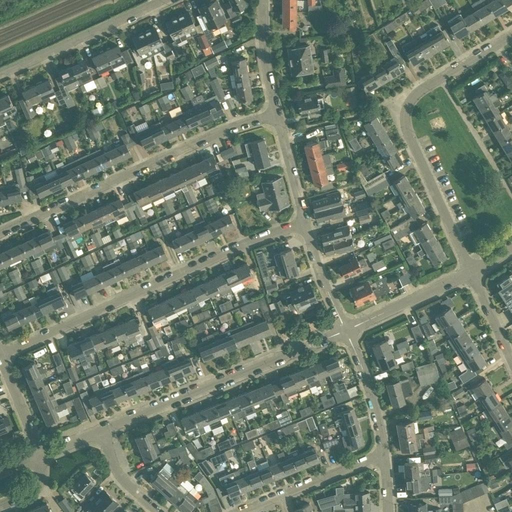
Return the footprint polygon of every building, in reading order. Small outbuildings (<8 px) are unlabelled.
[(233,24),(230,17),(224,19),(215,0),(207,4),(218,28),(224,25),(227,31),(235,27),(233,24)] [(228,13),(236,9),(237,11),(244,8),(242,6),(245,4),(243,0),(228,0),(229,1),(224,4),(228,13)] [(296,0),(282,0),(282,13),(296,12),(296,0)] [(438,0),(428,0),(434,10),(440,6),(441,6),(438,0)] [(494,16),(487,4),(484,0),(480,0),(471,6),(482,24),(494,16)] [(501,0),(493,0),(487,4),(494,16),(507,9),(501,0)] [(199,8),(208,27),(207,28),(207,27),(202,29),(204,33),(207,41),(215,37),(212,31),(218,28),(207,4),(199,8)] [(416,6),(411,9),(414,15),(420,11),(416,6)] [(474,11),(462,19),(470,31),(482,24),(471,6),(474,11)] [(188,12),(177,18),(184,33),(190,30),(192,36),(198,34),(195,28),(196,28),(188,12)] [(296,12),(282,13),(282,25),(289,25),(289,30),(295,30),(295,25),(296,25),(296,12)] [(399,17),(403,22),(408,19),(404,13),(399,17)] [(230,17),(233,24),(241,21),(237,14),(230,17)] [(470,31),(462,19),(459,14),(447,21),(457,38),(470,31)] [(403,22),(399,17),(394,20),(397,25),(397,26),(403,22)] [(166,23),(173,39),(174,38),(175,41),(169,44),(172,50),(174,55),(174,56),(181,53),(179,50),(176,44),(181,41),(186,38),(184,33),(177,18),(166,23)] [(383,27),(387,32),(397,25),(394,20),(383,27)] [(425,32),(436,51),(449,43),(441,30),(441,31),(437,25),(431,28),(432,29),(426,32),(425,32)] [(153,54),(159,51),(164,49),(161,43),(162,43),(155,28),(150,30),(148,30),(145,31),(145,33),(144,33),(153,54)] [(436,51),(425,32),(420,35),(420,36),(413,40),(424,58),(436,51)] [(153,54),(144,33),(143,33),(141,33),(138,34),(138,36),(133,38),(137,47),(133,48),(136,55),(140,53),(143,59),(148,57),(153,54)] [(209,45),(207,41),(204,33),(196,37),(202,48),(205,55),(212,52),(209,45)] [(372,34),(368,36),(367,37),(371,43),(376,40),(372,34)] [(360,54),(356,47),(356,46),(352,39),(350,40),(351,47),(352,49),(351,50),(355,57),(360,54)] [(396,58),(384,65),(391,77),(404,70),(400,64),(404,62),(391,39),(385,43),(393,56),(394,56),(396,58)] [(424,58),(413,40),(401,47),(411,65),(424,58)] [(356,47),(360,54),(366,50),(362,43),(356,47)] [(104,51),(112,69),(117,67),(116,65),(124,61),(125,63),(131,61),(126,50),(120,52),(117,45),(104,51)] [(302,60),(309,59),(307,46),(306,46),(305,45),(300,46),(299,47),(296,48),(295,47),(293,47),(292,48),(287,49),(288,58),(297,56),(297,59),(302,59),(302,60)] [(167,59),(174,55),(172,50),(165,53),(167,59)] [(112,69),(104,51),(92,57),(99,73),(107,69),(108,71),(112,69)] [(234,74),(247,72),(244,59),(245,59),(245,58),(238,59),(238,56),(227,58),(230,75),(234,74)] [(297,56),(288,58),(287,60),(288,64),(290,66),(291,75),(296,74),(297,75),(299,74),(299,73),(303,73),(304,74),(309,73),(310,72),(311,72),(309,59),(302,60),(302,59),(297,59),(297,56)] [(217,57),(204,63),(207,70),(221,64),(217,57)] [(71,66),(81,91),(85,90),(83,84),(92,80),(89,73),(84,61),(71,66)] [(193,76),(205,70),(202,62),(190,68),(193,76)] [(384,65),(371,72),(379,84),(391,77),(384,65)] [(81,91),(71,66),(58,72),(63,84),(58,87),(59,90),(63,98),(69,95),(68,91),(76,87),(78,92),(81,91)] [(190,69),(183,72),(186,78),(192,76),(190,69)] [(335,86),(345,85),(343,69),(333,70),(335,86)] [(142,72),(136,74),(138,82),(144,81),(142,72)] [(247,72),(234,74),(236,87),(249,85),(250,85),(252,84),(251,78),(249,77),(248,78),(247,72)] [(379,84),(371,72),(359,79),(366,92),(379,84)] [(94,77),(96,86),(106,83),(103,75),(94,77)] [(507,86),(511,82),(511,81),(509,77),(503,81),(507,86)] [(212,87),(219,84),(216,78),(209,81),(212,87)] [(48,80),(35,86),(41,99),(41,98),(43,102),(55,97),(59,106),(66,103),(63,98),(59,90),(53,92),(48,80)] [(171,81),(160,83),(161,90),(173,88),(171,81)] [(222,91),(219,84),(212,87),(214,92),(218,90),(219,92),(222,91)] [(480,110),(499,98),(495,92),(488,97),(485,91),(487,90),(483,84),(475,90),(478,95),(473,98),(480,110)] [(187,94),(191,92),(188,85),(181,89),(183,93),(187,92),(187,94)] [(236,87),(233,88),(234,95),(237,94),(239,101),(242,100),(243,103),(245,104),(249,104),(251,101),(250,99),(252,99),(252,98),(251,98),(249,85),(236,87)] [(41,99),(35,86),(22,92),(24,97),(19,100),(27,117),(34,114),(30,103),(41,99)] [(343,100),(350,99),(355,97),(353,87),(341,90),(343,100)] [(224,96),(222,91),(219,92),(218,90),(214,92),(217,99),(223,96),(224,96)] [(193,97),(191,92),(187,94),(187,92),(183,93),(186,100),(193,97)] [(0,114),(4,124),(7,123),(9,127),(13,125),(9,117),(8,116),(14,113),(15,113),(16,110),(14,105),(12,106),(13,106),(12,106),(7,95),(0,98),(0,114)] [(316,98),(316,95),(307,97),(308,100),(298,102),(301,116),(311,114),(311,116),(320,115),(319,110),(324,108),(322,97),(316,98)] [(165,104),(168,102),(165,96),(158,99),(160,104),(164,102),(165,104)] [(230,97),(224,100),(225,100),(229,109),(234,107),(230,97)] [(499,98),(480,110),(486,121),(498,113),(495,107),(502,103),(499,98)] [(211,117),(206,106),(204,100),(192,106),(193,107),(200,122),(211,117)] [(211,117),(223,112),(219,103),(218,101),(206,106),(211,117)] [(170,108),(168,102),(165,104),(164,102),(160,104),(164,111),(170,108)] [(149,110),(146,104),(138,107),(141,114),(149,110)] [(172,116),(182,111),(180,105),(169,109),(172,116)] [(101,106),(92,110),(96,117),(105,113),(101,106)] [(200,122),(193,107),(182,112),(189,127),(200,122)] [(189,127),(182,112),(171,118),(173,122),(177,132),(189,127)] [(498,113),(486,121),(493,132),(505,124),(498,113)] [(370,135),(383,128),(376,117),(363,124),(370,135)] [(160,121),(159,122),(166,138),(177,132),(173,122),(162,127),(160,121)] [(166,138),(159,122),(147,127),(155,143),(166,138)] [(155,143),(147,127),(138,131),(134,123),(127,126),(135,144),(141,141),(144,148),(155,143)] [(511,135),(505,124),(493,132),(500,143),(511,135)] [(92,134),(97,132),(93,125),(85,129),(87,134),(91,132),(92,134)] [(337,128),(325,131),(327,138),(339,135),(337,128)] [(389,139),(383,128),(370,135),(377,146),(389,139)] [(74,141),(80,138),(77,132),(71,135),(74,141)] [(91,132),(87,134),(90,141),(99,136),(97,132),(92,134),(91,132)] [(118,160),(129,155),(130,155),(127,147),(132,145),(127,133),(121,135),(125,143),(113,148),(118,160)] [(69,145),(74,143),(71,135),(63,139),(65,144),(68,143),(69,145)] [(511,135),(500,143),(507,154),(511,150),(511,135)] [(351,146),(358,142),(355,137),(348,141),(351,146)] [(15,140),(17,147),(25,145),(23,138),(15,140)] [(262,140),(263,140),(263,139),(244,144),(247,156),(254,155),(254,154),(265,151),(262,140)] [(396,150),(389,139),(377,146),(383,158),(396,150)] [(321,155),(319,148),(329,146),(327,140),(317,142),(303,146),(307,159),(321,155)] [(358,142),(351,146),(354,151),(361,148),(358,142)] [(76,147),(74,143),(69,145),(68,143),(65,144),(68,151),(76,147)] [(47,156),(52,153),(48,145),(40,149),(43,155),(46,154),(47,156)] [(232,147),(227,150),(228,153),(227,154),(228,157),(235,154),(232,147)] [(118,160),(113,148),(102,154),(107,165),(118,160)] [(228,153),(227,150),(220,153),(223,160),(228,157),(227,154),(228,153)] [(396,150),(383,158),(390,169),(402,161),(396,150)] [(268,163),(265,151),(254,154),(254,155),(257,167),(269,164),(269,163),(268,163)] [(30,162),(36,159),(33,153),(27,156),(30,162)] [(46,154),(43,155),(46,161),(54,158),(52,153),(47,156),(46,154)] [(321,155),(307,159),(310,172),(332,167),(328,153),(321,155)] [(107,165),(102,154),(90,159),(96,170),(107,165)] [(201,161),(208,176),(220,171),(213,155),(212,156),(201,161)] [(96,170),(90,159),(79,164),(84,175),(96,170)] [(208,176),(201,161),(190,166),(197,181),(208,176)] [(359,171),(366,167),(363,162),(356,166),(359,171)] [(79,164),(68,169),(73,180),(84,175),(79,164)] [(190,166),(179,171),(185,186),(197,181),(190,166)] [(248,175),(246,166),(234,169),(237,178),(248,175)] [(332,167),(310,172),(314,185),(318,184),(320,191),(333,188),(331,180),(327,181),(326,175),(333,173),(332,167)] [(359,171),(356,173),(366,189),(387,177),(383,171),(366,181),(363,177),(370,173),(366,167),(359,171)] [(18,183),(6,186),(9,201),(21,199),(20,191),(26,190),(21,168),(15,169),(18,183)] [(68,169),(57,174),(62,185),(73,180),(68,169)] [(57,174),(55,170),(43,175),(50,191),(62,185),(57,174)] [(179,171),(168,177),(174,192),(175,192),(175,191),(185,186),(179,171)] [(50,191),(43,175),(33,180),(32,176),(26,177),(29,190),(35,188),(39,196),(40,196),(39,196),(50,191)] [(399,194),(411,187),(404,175),(392,183),(399,194)] [(174,192),(168,177),(156,182),(163,197),(174,192)] [(256,197),(259,211),(268,208),(268,210),(288,205),(281,177),(261,183),(264,195),(256,197)] [(387,177),(366,189),(370,196),(390,184),(387,177)] [(156,182),(145,187),(152,201),(163,197),(156,182)] [(205,188),(208,195),(216,192),(213,185),(205,188)] [(0,203),(9,201),(6,186),(0,187),(0,203)] [(152,201),(145,187),(134,192),(133,192),(137,199),(131,202),(137,216),(144,213),(141,206),(152,201)] [(411,187),(399,194),(402,200),(396,204),(399,209),(406,206),(418,199),(411,187)] [(190,198),(194,196),(191,189),(184,193),(187,198),(190,196),(190,198)] [(353,193),(355,199),(365,196),(363,189),(353,193)] [(314,211),(342,204),(338,192),(326,195),(326,197),(311,201),(314,211)] [(211,206),(215,204),(212,197),(203,201),(206,206),(210,204),(211,206)] [(119,199),(108,204),(116,221),(127,216),(129,221),(135,218),(128,203),(123,205),(119,198),(119,199)] [(418,199),(406,206),(412,216),(389,229),(392,235),(417,221),(413,216),(424,210),(418,199)] [(168,208),(172,207),(168,200),(162,203),(164,208),(167,206),(168,208)] [(354,205),(357,216),(370,213),(367,201),(354,205)] [(108,204),(97,209),(102,221),(103,221),(104,222),(114,218),(115,221),(116,221),(108,204)] [(210,204),(206,206),(209,214),(218,210),(215,204),(211,206),(210,204)] [(342,204),(314,211),(317,221),(331,217),(332,219),(345,215),(342,204)] [(188,217),(193,215),(189,208),(181,212),(183,217),(187,215),(188,217)] [(97,209),(85,214),(91,226),(102,221),(97,209)] [(383,218),(390,214),(387,209),(380,213),(383,218)] [(85,214),(74,219),(79,231),(80,231),(91,226),(85,214)] [(368,214),(357,217),(359,224),(370,221),(368,214)] [(195,220),(193,215),(188,217),(187,215),(183,217),(186,224),(195,220)] [(217,220),(222,231),(234,226),(228,215),(217,220)] [(79,231),(74,219),(63,224),(62,224),(66,231),(60,234),(72,259),(78,256),(72,242),(71,241),(82,236),(80,231),(79,231)] [(158,222),(163,234),(171,231),(165,219),(158,222)] [(217,220),(206,225),(211,236),(222,231),(217,220)] [(420,226),(417,221),(392,235),(395,241),(408,233),(414,244),(417,243),(432,234),(426,223),(420,226)] [(155,238),(156,238),(162,235),(156,223),(149,226),(155,238)] [(206,225),(194,230),(200,241),(211,236),(206,225)] [(323,245),(351,237),(348,226),(334,229),(335,231),(320,235),(323,245)] [(112,232),(115,238),(123,234),(120,228),(112,232)] [(194,230),(183,235),(189,247),(200,241),(194,230)] [(48,231),(37,236),(42,247),(53,242),(56,250),(63,247),(57,235),(52,238),(48,231)] [(389,232),(377,237),(379,243),(391,237),(389,232)] [(97,241),(100,240),(97,233),(91,236),(93,240),(96,239),(97,241)] [(132,243),(136,241),(133,233),(125,237),(127,243),(131,241),(132,243)] [(432,234),(417,243),(421,249),(416,252),(419,257),(427,253),(439,245),(432,234)] [(189,247),(183,235),(172,240),(177,252),(189,247)] [(37,236),(26,241),(31,252),(42,247),(37,236)] [(354,249),(351,237),(323,245),(326,255),(340,251),(341,253),(354,249)] [(384,250),(395,244),(391,237),(380,243),(384,250)] [(31,252),(26,241),(15,247),(19,257),(31,252)] [(131,241),(127,243),(130,249),(139,246),(136,241),(132,243),(131,241)] [(110,253),(114,251),(110,244),(102,247),(105,253),(109,251),(110,253)] [(161,245),(149,251),(154,261),(166,256),(166,257),(166,256),(161,245)] [(446,257),(439,245),(427,253),(433,264),(446,257)] [(15,247),(3,252),(8,262),(19,257),(15,247)] [(277,266),(294,261),(290,249),(273,255),(277,266)] [(116,256),(114,251),(110,253),(109,251),(105,253),(108,260),(116,256)] [(149,251),(138,256),(143,267),(154,261),(149,251)] [(366,254),(369,261),(375,259),(372,251),(366,254)] [(3,252),(0,253),(0,266),(8,262),(3,252)] [(408,263),(415,259),(411,253),(405,257),(408,263)] [(87,263),(91,261),(88,254),(80,258),(82,263),(86,262),(87,263)] [(138,256),(127,261),(132,272),(143,267),(138,256)] [(340,275),(343,275),(343,277),(360,269),(360,268),(366,265),(363,259),(357,261),(355,257),(348,260),(349,263),(339,267),(340,269),(338,271),(340,275)] [(37,268),(42,266),(38,258),(30,262),(33,268),(36,266),(37,268)] [(371,265),(373,270),(373,271),(384,265),(381,259),(371,265)] [(415,259),(408,263),(412,269),(418,265),(415,259)] [(94,266),(91,261),(87,263),(86,262),(82,263),(85,270),(94,266)] [(127,261),(116,266),(121,277),(132,272),(127,261)] [(296,266),(294,261),(277,266),(280,278),(298,273),(297,272),(299,270),(298,266),(296,266)] [(246,263),(235,268),(240,281),(252,276),(246,263)] [(260,271),(268,269),(266,263),(259,266),(260,271)] [(57,268),(62,281),(69,278),(64,265),(57,268)] [(44,271),(42,266),(37,268),(36,266),(33,268),(36,274),(44,271)] [(121,277),(116,266),(104,271),(109,282),(121,277)] [(235,268),(224,273),(230,286),(240,281),(235,268)] [(15,278),(19,276),(16,269),(8,272),(10,278),(14,276),(15,278)] [(53,285),(61,282),(55,269),(48,272),(53,285)] [(268,269),(260,271),(262,277),(270,275),(268,269)] [(109,282),(104,271),(93,276),(98,287),(109,282)] [(409,272),(403,275),(407,283),(413,280),(409,272)] [(504,299),(511,293),(511,272),(496,283),(500,290),(495,293),(497,296),(501,294),(504,299),(503,299),(504,299)] [(224,273),(213,278),(219,291),(230,286),(224,273)] [(254,276),(258,290),(263,288),(259,274),(254,276)] [(407,283),(403,275),(398,277),(401,285),(407,283)] [(14,276),(10,278),(13,285),(21,281),(19,276),(15,278),(14,276)] [(98,287),(93,276),(82,281),(87,292),(98,287)] [(353,298),(388,282),(385,277),(369,284),(368,281),(349,290),(353,298)] [(38,285),(35,279),(35,278),(27,282),(30,288),(38,285)] [(219,291),(213,278),(202,283),(208,296),(214,293),(217,298),(221,296),(219,291)] [(87,292),(82,281),(70,287),(76,298),(76,297),(87,292)] [(287,303),(313,293),(309,284),(303,287),(301,282),(294,285),(296,290),(289,292),(290,295),(284,298),(287,303)] [(388,282),(353,298),(356,306),(390,290),(386,283),(388,282)] [(208,296),(202,283),(191,288),(197,301),(208,296)] [(276,283),(266,285),(265,286),(267,293),(278,289),(276,283)] [(20,295),(24,294),(20,286),(14,290),(16,294),(19,293),(20,295)] [(191,288),(180,293),(186,306),(197,301),(191,288)] [(65,303),(60,291),(48,297),(53,308),(64,303),(65,303)] [(26,298),(24,294),(20,295),(19,293),(16,294),(19,301),(26,298)] [(186,306),(180,293),(169,298),(175,311),(186,306)] [(243,302),(250,300),(247,293),(240,296),(243,302)] [(313,293),(287,303),(289,309),(295,306),(297,313),(313,306),(311,303),(316,301),(313,293)] [(48,297),(37,302),(42,313),(53,308),(48,297)] [(246,304),(249,312),(255,309),(259,307),(261,312),(268,310),(263,297),(256,300),(252,302),(246,304)] [(175,311),(169,298),(159,303),(164,316),(175,311)] [(230,300),(224,302),(227,309),(233,307),(230,300)] [(275,308),(282,305),(280,300),(270,304),(272,309),(275,308)] [(37,302),(26,307),(31,318),(42,313),(37,302)] [(227,309),(224,302),(218,305),(221,312),(227,309)] [(164,316),(159,303),(147,308),(153,320),(151,321),(153,324),(160,321),(162,325),(167,323),(164,316)] [(249,312),(246,304),(240,307),(243,314),(249,312)] [(26,307),(14,312),(19,323),(31,318),(26,307)] [(439,330),(457,318),(449,307),(432,318),(439,330)] [(0,314),(1,317),(15,311),(13,308),(0,314)] [(208,309),(202,312),(205,318),(211,316),(208,309)] [(230,311),(224,314),(226,321),(233,318),(230,311)] [(19,323),(14,312),(3,317),(8,329),(9,329),(8,328),(19,323)] [(205,318),(202,312),(196,314),(199,321),(205,318)] [(226,321),(224,314),(217,316),(220,323),(226,321)] [(135,319),(123,323),(131,343),(132,342),(133,346),(138,344),(135,336),(144,333),(138,318),(135,319)] [(464,329),(457,318),(439,330),(438,330),(438,331),(439,330),(442,335),(447,332),(450,338),(464,329)] [(185,319),(179,321),(182,328),(188,325),(185,319)] [(207,320),(201,323),(204,330),(210,328),(207,320)] [(182,328),(179,321),(174,324),(176,330),(182,328)] [(253,325),(254,325),(254,324),(253,321),(241,326),(247,342),(259,338),(253,325)] [(265,321),(254,325),(253,325),(259,338),(270,333),(265,321)] [(123,323),(112,328),(117,340),(122,338),(125,345),(131,343),(123,323)] [(204,330),(201,323),(196,325),(199,332),(204,330)] [(151,337),(156,347),(163,344),(159,334),(158,334),(154,325),(147,328),(151,337)] [(163,328),(166,335),(171,332),(169,325),(163,328)] [(247,342),(241,326),(230,330),(230,329),(229,330),(236,347),(247,342)] [(425,337),(433,334),(430,326),(422,329),(425,337)] [(117,340),(112,328),(101,332),(106,345),(108,349),(119,345),(117,340)] [(448,339),(455,350),(471,340),(464,329),(450,338),(448,339)] [(236,347),(229,330),(219,334),(221,338),(220,339),(225,351),(236,347)] [(424,339),(421,331),(413,334),(416,342),(424,339)] [(101,332),(90,337),(95,349),(106,345),(101,332)] [(212,334),(206,336),(214,356),(225,351),(220,339),(215,341),(212,334)] [(95,349),(90,337),(84,339),(82,335),(77,337),(78,341),(79,341),(88,362),(87,360),(92,358),(90,351),(95,349)] [(214,356),(206,336),(201,338),(202,342),(197,344),(203,360),(214,356)] [(145,340),(148,347),(149,350),(156,347),(151,337),(145,340)] [(171,345),(173,351),(178,349),(179,349),(177,343),(180,342),(178,337),(170,341),(171,344),(171,345)] [(376,358),(395,351),(392,344),(389,345),(387,340),(372,346),(376,358)] [(408,346),(406,340),(395,345),(397,350),(404,347),(405,348),(408,346)] [(455,350),(462,361),(478,351),(471,340),(455,350)] [(79,341),(78,341),(67,346),(72,358),(78,356),(81,365),(82,364),(84,369),(83,369),(86,376),(92,373),(89,367),(88,362),(79,341)] [(142,353),(139,347),(134,349),(136,356),(142,353)] [(165,347),(160,349),(162,356),(168,354),(165,347)] [(396,364),(395,359),(401,357),(401,356),(407,353),(405,348),(404,347),(397,350),(395,351),(376,358),(381,370),(396,364)] [(136,356),(134,349),(128,351),(131,358),(136,356)] [(162,356),(160,349),(154,351),(157,358),(162,356)] [(478,351),(462,361),(469,372),(466,374),(469,378),(483,369),(480,365),(486,362),(478,351)] [(435,361),(443,357),(441,352),(433,356),(435,361)] [(56,366),(62,364),(58,353),(52,355),(56,366)] [(179,353),(175,355),(176,358),(183,375),(194,370),(189,358),(182,360),(179,353)] [(117,356),(111,358),(114,365),(120,362),(117,356)] [(137,358),(140,365),(146,363),(143,356),(137,358)] [(324,361),(329,373),(332,380),(343,376),(340,369),(340,368),(335,356),(324,361)] [(443,357),(435,361),(437,365),(445,362),(443,357)] [(114,365),(111,358),(106,360),(108,367),(114,365)] [(140,365),(137,358),(132,360),(135,367),(140,365)] [(176,358),(165,362),(167,367),(172,379),(183,375),(176,358)] [(329,373),(324,361),(313,365),(321,385),(326,383),(323,375),(329,373)] [(399,364),(400,365),(402,371),(412,368),(410,361),(399,364)] [(434,361),(421,365),(426,384),(439,380),(434,361)] [(26,379),(43,372),(46,371),(44,365),(37,369),(34,363),(21,368),(26,379)] [(62,364),(56,366),(55,367),(57,372),(65,370),(62,364)] [(95,365),(89,367),(92,373),(97,371),(95,365)] [(121,365),(115,367),(118,374),(123,372),(121,365)] [(161,384),(155,371),(151,373),(148,365),(142,368),(143,371),(143,372),(149,388),(161,384)] [(313,365),(302,370),(309,388),(315,385),(316,387),(321,385),(313,365)] [(420,385),(426,384),(421,365),(415,367),(420,385)] [(67,368),(72,381),(79,379),(73,366),(67,368)] [(118,374),(115,367),(110,369),(112,376),(118,374)] [(167,367),(155,371),(161,384),(172,379),(167,367)] [(302,370),(290,374),(298,392),(309,388),(302,370)] [(43,372),(26,379),(31,390),(44,385),(43,384),(41,379),(45,377),(43,372)] [(143,372),(132,376),(138,393),(149,388),(143,372)] [(93,376),(96,383),(101,381),(98,374),(93,376)] [(279,379),(274,381),(279,394),(283,403),(289,401),(287,397),(298,392),(290,374),(279,379)] [(106,409),(105,406),(93,376),(87,378),(90,385),(90,384),(95,396),(89,398),(86,390),(79,393),(85,407),(91,404),(94,411),(100,408),(101,411),(106,409)] [(138,393),(132,376),(120,381),(127,397),(138,393)] [(398,380),(386,384),(392,406),(404,402),(403,397),(411,395),(406,378),(398,381),(398,380)] [(478,399),(491,390),(484,379),(471,388),(478,399)] [(64,389),(71,386),(69,381),(62,383),(64,389)] [(127,397),(120,381),(110,385),(110,384),(109,384),(116,402),(127,397)] [(274,381),(259,387),(269,412),(274,410),(272,405),(269,397),(275,395),(279,394),(274,381)] [(48,382),(43,384),(44,385),(31,390),(36,401),(53,394),(48,382)] [(446,385),(448,390),(456,387),(454,382),(446,385)] [(109,384),(98,388),(105,406),(116,402),(109,384)] [(74,392),(71,386),(64,389),(66,395),(74,392)] [(269,412),(259,387),(248,392),(253,404),(259,402),(261,409),(264,414),(269,412)] [(345,387),(336,391),(341,401),(349,398),(345,387)] [(464,393),(464,392),(460,387),(450,394),(454,400),(464,393)] [(491,390),(478,399),(485,409),(498,401),(491,390)] [(341,401),(336,391),(332,393),(336,403),(341,401)] [(248,392),(236,396),(244,416),(255,411),(252,405),(253,404),(248,392)] [(53,394),(36,401),(41,412),(58,405),(53,394)] [(236,396),(225,401),(230,414),(235,412),(238,419),(244,416),(236,396)] [(83,408),(78,397),(71,400),(76,411),(83,408)] [(326,399),(329,406),(334,404),(331,397),(326,399)] [(329,406),(326,399),(320,401),(323,408),(329,406)] [(230,414),(225,401),(214,405),(219,418),(230,414)] [(498,401),(485,409),(481,412),(485,418),(489,416),(492,421),(506,412),(498,401)] [(55,412),(67,407),(65,403),(64,402),(58,405),(41,412),(46,424),(58,418),(55,412)] [(338,425),(356,419),(353,408),(348,409),(346,403),(334,407),(336,414),(340,412),(342,418),(334,420),(336,426),(338,425)] [(219,418),(214,405),(203,410),(208,423),(211,429),(222,425),(219,418)] [(304,408),(307,415),(313,413),(310,405),(304,408)] [(307,415),(304,408),(298,410),(301,417),(307,415)] [(443,408),(416,413),(418,420),(431,418),(431,416),(445,413),(443,408)] [(466,409),(458,412),(460,417),(468,414),(466,409)] [(208,423),(203,410),(192,415),(200,434),(205,432),(202,425),(208,423)] [(278,418),(272,421),(275,428),(281,425),(291,421),(286,410),(279,412),(282,417),(278,419),(278,418)] [(492,421),(499,431),(499,432),(511,423),(511,422),(506,412),(492,421)] [(200,434),(192,415),(180,419),(186,432),(190,430),(193,437),(199,435),(199,434),(200,434)] [(6,416),(0,418),(0,432),(15,427),(11,417),(7,418),(6,416)] [(307,418),(305,419),(309,430),(315,428),(311,416),(307,418)] [(356,419),(338,425),(340,430),(345,429),(347,435),(360,431),(356,419)] [(275,428),(272,421),(266,423),(262,425),(264,432),(275,428)] [(399,437),(414,435),(411,421),(396,424),(399,437)] [(172,423),(166,425),(168,431),(163,433),(166,438),(177,434),(172,423)] [(506,442),(511,439),(511,423),(499,432),(499,431),(495,434),(498,439),(502,436),(506,442)] [(293,431),(291,425),(281,429),(283,435),(288,433),(293,431)] [(420,434),(428,432),(427,431),(434,430),(433,426),(419,428),(420,434)] [(468,436),(476,432),(474,427),(466,431),(468,436)] [(249,430),(252,437),(258,435),(255,428),(249,430)] [(467,444),(461,429),(453,433),(459,448),(467,444)] [(252,437),(249,430),(244,433),(246,440),(252,437)] [(156,443),(156,442),(151,431),(135,438),(139,449),(156,443)] [(268,434),(271,440),(277,438),(274,431),(268,434)] [(360,431),(347,435),(341,436),(346,452),(356,448),(355,445),(363,442),(360,431)] [(476,432),(468,436),(470,440),(478,437),(476,432)] [(271,440),(268,434),(263,436),(265,443),(271,440)] [(414,435),(399,437),(401,450),(416,448),(414,435)] [(227,439),(230,446),(235,444),(236,444),(242,441),(239,436),(233,439),(232,437),(227,439)] [(325,452),(326,452),(330,451),(329,447),(337,444),(335,438),(322,442),(325,452)] [(230,446),(227,439),(221,442),(224,449),(230,446)] [(161,440),(156,442),(156,443),(139,449),(144,461),(161,453),(158,447),(163,446),(163,444),(161,440)] [(246,443),(249,450),(255,447),(252,441),(246,443)] [(208,455),(205,448),(197,451),(190,442),(184,446),(194,459),(196,463),(203,460),(202,458),(208,455)] [(473,447),(475,452),(483,448),(481,443),(473,447)] [(186,451),(184,446),(184,445),(167,450),(168,451),(159,454),(161,459),(169,457),(179,454),(179,453),(186,451)] [(211,446),(205,448),(208,455),(214,453),(211,446)] [(423,455),(436,453),(435,446),(421,448),(423,455)] [(303,453),(308,465),(319,460),(314,448),(303,453)] [(224,452),(227,459),(233,456),(230,450),(224,452)] [(186,451),(179,453),(179,454),(180,458),(181,461),(183,462),(188,456),(186,451)] [(297,469),(292,457),(286,460),(282,451),(277,454),(280,462),(281,462),(285,474),(297,469)] [(505,468),(510,465),(511,469),(511,455),(509,451),(498,458),(505,468)] [(303,453),(292,457),(297,469),(308,465),(303,453)] [(436,453),(423,455),(424,462),(437,460),(436,453)] [(192,460),(188,456),(183,462),(187,466),(192,460)] [(205,459),(203,460),(196,463),(206,476),(214,470),(205,459)] [(263,483),(258,471),(253,459),(246,461),(251,474),(247,475),(252,487),(263,483)] [(281,462),(280,462),(269,466),(274,478),(285,474),(281,462)] [(427,476),(440,475),(439,471),(436,471),(436,469),(428,469),(425,469),(425,470),(423,470),(422,462),(402,464),(403,478),(417,477),(427,476)] [(269,466),(258,471),(263,483),(274,478),(269,466)] [(159,489),(168,479),(171,475),(162,468),(159,471),(150,481),(159,489)] [(252,487),(247,475),(242,478),(239,470),(233,472),(241,492),(252,487)] [(203,475),(198,471),(193,477),(198,481),(203,475)] [(223,485),(225,485),(229,496),(241,492),(233,472),(219,478),(221,485),(223,485)] [(85,474),(74,486),(73,486),(70,489),(81,499),(84,495),(83,494),(94,483),(93,482),(93,480),(90,478),(89,478),(85,474)] [(203,475),(198,481),(199,482),(198,482),(207,493),(208,496),(205,497),(207,502),(209,505),(218,501),(214,490),(203,475)] [(489,485),(497,481),(495,476),(487,480),(489,485)] [(419,491),(417,477),(403,478),(405,492),(419,491)] [(176,487),(168,479),(159,489),(168,497),(177,487),(176,487)] [(479,484),(484,494),(490,492),(485,481),(479,484)] [(499,486),(497,481),(489,485),(491,489),(499,486)] [(177,487),(168,497),(177,505),(189,491),(179,483),(176,487),(177,487)] [(479,484),(474,486),(479,497),(484,494),(479,484)] [(479,497),(474,486),(469,488),(473,499),(479,497)] [(469,488),(464,490),(468,501),(473,499),(469,488)] [(468,501),(464,490),(459,493),(463,503),(468,501)] [(198,499),(189,491),(177,505),(185,511),(186,511),(195,504),(197,506),(207,502),(205,497),(205,496),(201,498),(201,499),(198,499)] [(97,511),(111,498),(104,492),(89,507),(91,509),(88,511),(97,511)] [(338,503),(369,502),(368,492),(354,493),(343,493),(343,494),(336,495),(336,498),(331,499),(318,502),(320,509),(333,505),(336,504),(337,504),(338,504),(338,503)] [(452,496),(451,496),(452,503),(463,503),(459,493),(452,496)] [(452,503),(451,496),(438,496),(439,504),(452,503)] [(73,511),(75,510),(65,497),(57,504),(62,511),(73,511)] [(109,511),(117,504),(111,498),(97,511),(109,511)] [(496,509),(509,503),(506,498),(494,503),(496,509)] [(337,504),(336,504),(336,511),(366,511),(369,511),(369,502),(338,503),(338,504),(337,504)] [(509,503),(496,509),(497,511),(504,511),(511,509),(509,503)]
